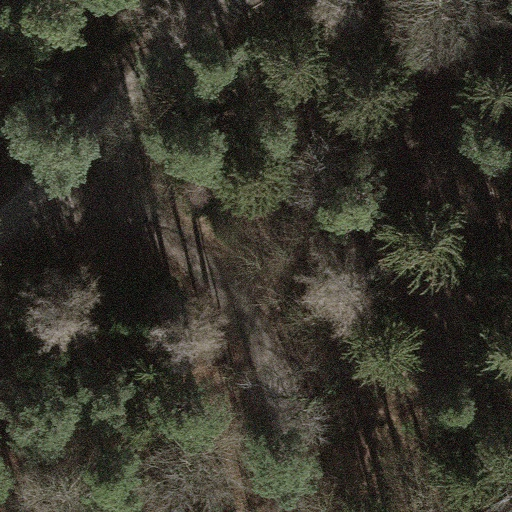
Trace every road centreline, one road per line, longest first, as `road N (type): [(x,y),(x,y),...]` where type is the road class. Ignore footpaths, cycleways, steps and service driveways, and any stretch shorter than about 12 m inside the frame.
road 1 (track): [(288,511),(285,432),(251,319),(186,243),(64,168)]
road 2 (track): [(241,0),(64,168)]
